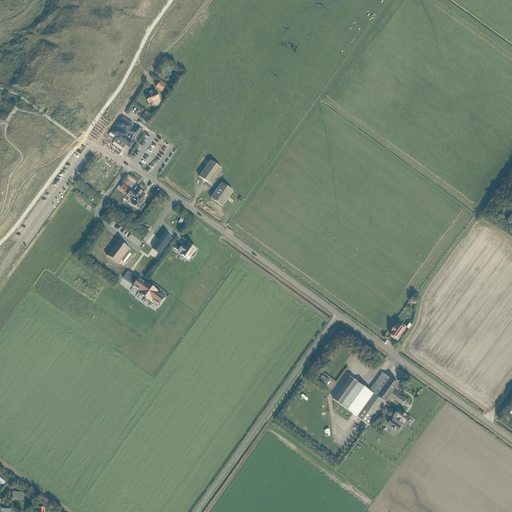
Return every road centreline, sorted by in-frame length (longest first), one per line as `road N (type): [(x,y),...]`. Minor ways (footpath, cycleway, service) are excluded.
road 1 (unclassified): [(337,314),(95,147)]
road 2 (unclassified): [(195,511),(337,314)]
road 3 (unclassified): [(511,440),(337,314)]
road 4 (unclassified): [(95,147),(208,0)]
road 5 (unclassified): [(0,273),(89,148)]
